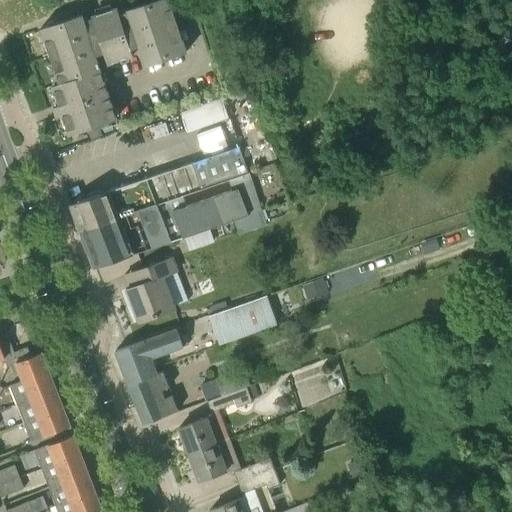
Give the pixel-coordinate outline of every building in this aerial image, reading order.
[(81,15),(40,29),(59,83),(52,85),(59,104),(53,106),(56,117),(62,115),(69,135),(116,119),(95,56),(103,53),(107,65),(133,56),(131,50),(139,47),(146,66),(186,53),(168,0),(157,0),(127,10),(127,12),(119,15),(117,8),(91,17),(92,19),(84,22),(81,15)] [(242,88),(233,92),(237,101),(246,98),(242,88)] [(237,101),(234,102),(237,111),(249,107),(246,98),(237,101)] [(182,113),(189,132),(228,119),(221,99),(182,113)] [(146,143),(170,135),(165,123),(142,131),(146,143)] [(220,127),(197,134),(205,159),(228,151),(220,127)] [(87,133),(90,140),(101,136),(99,129),(87,133)] [(173,200),(234,179),(248,175),(239,148),(228,151),(205,159),(70,204),(80,231),(120,217),(173,200)] [(209,229),(234,221),(261,212),(248,175),(234,179),(237,189),(176,209),(173,200),(120,217),(133,254),(190,235),(209,229)] [(284,191),(275,194),(278,203),(287,200),(284,191)] [(261,212),(234,221),(238,234),(265,225),(261,212)] [(120,217),(80,231),(94,267),(133,254),(120,217)] [(209,229),(190,235),(194,248),(214,242),(209,229)] [(437,238),(425,242),(428,252),(440,248),(437,238)] [(147,281),(125,289),(138,322),(176,308),(164,278),(178,272),(172,257),(142,269),(147,281)] [(323,278),(304,285),(309,298),(328,292),(323,278)] [(209,317),(218,343),(275,323),(265,296),(228,310),(213,315),(209,317)] [(210,306),(213,315),(228,310),(225,301),(210,306)] [(128,384),(158,373),(152,358),(188,344),(181,326),(115,351),(128,384)] [(0,361),(5,360),(8,366),(14,352),(9,340),(0,343),(0,361)] [(14,352),(8,366),(11,364),(18,383),(49,371),(42,352),(31,357),(27,347),(14,352)] [(216,377),(222,395),(250,385),(244,367),(216,377)] [(49,371),(18,383),(10,386),(17,404),(56,390),(49,371)] [(164,371),(158,373),(128,384),(144,424),(179,411),(164,371)] [(211,411),(236,402),(238,407),(252,402),(252,400),(260,397),(255,383),(250,385),(222,395),(207,400),(211,411)] [(56,390),(17,404),(24,423),(63,408),(56,390)] [(63,408),(24,423),(31,441),(70,427),(63,408)] [(188,455),(223,442),(230,440),(222,416),(208,421),(206,418),(178,428),(188,455)] [(35,450),(42,468),(80,453),(74,435),(35,450)] [(230,440),(223,442),(188,455),(198,481),(233,468),(233,470),(241,467),(230,440)] [(80,453),(42,468),(49,486),(87,471),(80,453)] [(235,471),(239,482),(275,468),(271,458),(235,471)] [(0,483),(19,476),(15,465),(0,470),(0,483)] [(244,492),(251,490),(255,488),(267,484),(269,489),(281,484),(275,468),(239,482),(243,493),(244,492)] [(87,471),(49,486),(56,505),(95,490),(87,471)] [(19,476),(0,483),(0,494),(1,497),(24,488),(19,476)] [(95,490),(56,505),(58,511),(92,511),(102,508),(95,490)] [(259,511),(258,508),(250,510),(245,496),(209,510),(210,511),(259,511)] [(7,511),(33,511),(29,501),(6,510),(7,511)] [(311,511),(309,502),(274,511),(311,511)]
